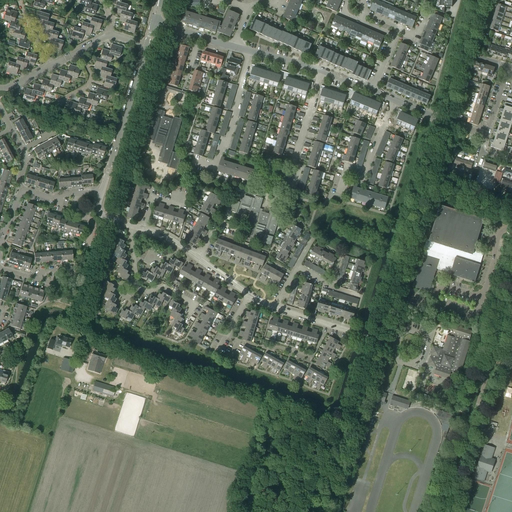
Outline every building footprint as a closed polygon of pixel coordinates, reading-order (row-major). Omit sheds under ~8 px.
[(43,9),(45,3),(45,2),(42,2),(42,0),(35,0),(33,6),(43,9)] [(193,0),(187,0),(186,5),(198,8),(200,2),(193,0)] [(299,10),(301,4),(292,0),(290,0),(288,5),(299,10)] [(376,12),(381,2),(380,2),(375,0),(374,0),(370,10),(376,12)] [(382,15),(388,2),(382,0),(381,0),(380,2),(381,2),(376,12),(382,15)] [(121,3),(118,2),(117,6),(115,12),(122,14),(123,11),(126,12),(128,5),(121,3)] [(336,12),(339,6),(329,2),(326,8),(336,12)] [(388,17),(393,7),(392,7),(394,5),(388,2),(382,15),(388,17)] [(94,15),(97,5),(90,3),(89,6),(86,5),(86,6),(84,12),(94,15)] [(296,16),(296,15),(299,10),(288,5),(286,11),(296,16)] [(394,20),(399,10),(393,7),(388,17),(394,20)] [(15,19),(17,12),(7,9),(4,20),(11,22),(11,21),(14,22),(15,19)] [(400,23),(405,13),(399,10),(394,20),(400,23)] [(126,12),(123,11),(122,14),(120,21),(127,23),(128,20),(131,20),(133,14),(126,12)] [(230,37),(240,15),(230,11),(223,27),(218,26),(219,23),(184,13),(181,23),(216,33),(216,31),(230,37)] [(296,16),(286,11),(283,17),(296,23),(298,16),(296,15),(296,16)] [(47,22),(49,15),(39,12),(36,22),(43,24),(44,21),(47,22)] [(406,25),(411,15),(405,13),(400,23),(406,25)] [(440,24),(443,18),(433,14),(430,20),(440,24)] [(259,21),(256,20),(258,16),(256,15),(250,30),(255,32),(261,17),(259,21)] [(413,28),(417,18),(411,15),(406,25),(413,28)] [(337,30),(338,29),(342,18),(336,16),(332,26),(331,27),(337,30)] [(264,23),(261,22),(263,18),(261,17),(255,32),(260,34),(266,19),(264,23)] [(99,31),(102,21),(92,18),(90,25),(93,26),(92,29),(99,31)] [(344,31),(348,21),(342,18),(338,29),(344,31)] [(20,28),(22,21),(15,19),(14,22),(11,21),(11,22),(9,28),(15,30),(18,31),(20,28)] [(264,36),(269,26),(266,24),(268,20),(266,19),(260,34),(264,36)] [(271,27),(272,23),(274,20),(272,19),(269,26),(264,36),(269,38),(273,28),(271,27)] [(131,20),(128,20),(127,23),(124,30),(134,33),(137,22),(131,20)] [(438,30),(440,24),(430,20),(427,26),(438,30)] [(47,22),(44,21),(43,24),(41,31),(47,33),(48,33),(49,30),(52,31),(54,24),(47,22)] [(350,34),(354,23),(348,21),(344,31),(350,34)] [(90,36),(92,29),(93,26),(90,25),(83,23),(81,29),(81,30),(84,30),(83,34),(90,36)] [(354,23),(350,34),(349,36),(355,38),(356,36),(360,26),(354,23)] [(274,40),(278,30),(275,29),(277,25),(275,24),(273,28),(269,38),(274,40)] [(280,31),(282,27),(282,26),(280,26),(278,30),(274,40),(279,42),(283,32),(280,31)] [(362,39),(366,29),(360,26),(356,36),(362,39)] [(435,36),(438,30),(427,26),(425,32),(435,36)] [(81,41),(83,34),(84,30),(81,30),(81,29),(74,27),(71,38),(81,41)] [(284,44),(288,34),(285,33),(287,28),(285,27),(283,32),(279,42),(284,44)] [(24,36),(26,30),(20,28),(18,31),(15,30),(13,37),(20,39),(23,40),(24,36)] [(290,35),(292,30),(290,29),(288,34),(284,44),(288,46),(295,31),(293,36),(290,35)] [(366,29),(362,39),(361,41),(367,44),(368,41),(372,31),(366,29)] [(52,31),(49,30),(48,33),(47,33),(45,40),(52,42),(54,39),(57,39),(59,33),(52,31)] [(293,48),(297,38),(295,37),(296,32),(295,31),(288,46),(293,48)] [(374,44),(378,34),(372,31),(368,41),(374,44)] [(433,42),(435,36),(425,32),(422,38),(433,42)] [(300,39),(301,35),(299,34),(298,38),(297,38),(293,48),(298,50),(302,40),(300,39)] [(380,46),(384,36),(378,34),(374,44),(380,46)] [(31,38),(24,36),(23,40),(20,39),(18,46),(28,49),(31,38)] [(304,41),(306,37),(304,36),(302,40),(298,50),(303,52),(307,42),(304,41)] [(309,43),(311,39),(309,38),(307,42),(303,52),(307,54),(312,44),(309,43)] [(433,50),(436,44),(433,42),(422,38),(420,44),(421,45),(420,48),(431,53),(433,50)] [(57,39),(54,39),(52,42),(50,49),(60,52),(63,41),(57,39)] [(325,49),(325,48),(322,47),(324,43),(322,42),(316,56),(321,58),(325,49)] [(412,51),(413,48),(409,47),(409,46),(401,43),(399,49),(407,53),(408,49),(412,51)] [(119,57),(122,47),(112,44),(110,51),(109,54),(112,55),(119,57)] [(329,50),(327,49),(328,45),(326,44),(325,48),(325,49),(321,58),(325,60),(331,46),(329,50)] [(330,63),(334,53),(331,51),(333,47),(331,46),(325,60),(330,62),(330,63)] [(507,59),(510,49),(510,48),(506,46),(505,49),(502,58),(507,59)] [(110,62),(112,55),(109,54),(110,51),(103,49),(100,59),(107,61),(110,62)] [(336,54),(338,50),(336,49),(334,53),(330,63),(335,65),(341,51),(339,55),(336,54)] [(408,60),(409,58),(405,56),(407,53),(399,49),(397,55),(408,60)] [(344,57),(341,56),(342,52),(341,51),(335,65),(339,67),(345,53),(344,57)] [(34,66),(37,56),(27,53),(25,59),(28,60),(27,64),(34,66)] [(344,69),(345,68),(348,59),(345,58),(347,54),(345,53),(339,67),(344,69)] [(234,60),(231,54),(226,70),(234,72),(236,76),(239,68),(241,67),(240,65),(241,60),(236,59),(234,60)] [(349,70),(353,61),(350,59),(352,55),(350,54),(348,59),(345,68),(349,70)] [(431,56),(427,54),(426,57),(430,58),(429,62),(437,65),(439,59),(431,56)] [(407,62),(408,60),(397,55),(394,61),(402,64),(404,61),(407,62)] [(353,75),(358,63),(355,61),(357,57),(355,56),(353,61),(349,70),(354,72),(353,75)] [(25,71),(27,64),(28,60),(25,59),(18,57),(16,64),(19,65),(18,68),(18,69),(25,71)] [(105,68),(107,61),(100,59),(98,58),(94,69),(101,71),(102,67),(105,68)] [(359,66),(361,61),(359,61),(358,63),(353,75),(358,77),(364,63),(362,67),(359,66)] [(403,72),(404,69),(401,68),(402,64),(394,61),(392,67),(400,70),(403,72)] [(16,75),(18,69),(18,68),(19,65),(16,64),(9,62),(6,72),(16,75)] [(434,71),(437,65),(429,62),(427,65),(423,64),(422,66),(434,71)] [(478,71),(480,63),(475,62),(474,64),(471,63),(469,71),(472,72),(473,70),(478,71)] [(363,79),(367,69),(364,68),(366,63),(364,63),(358,77),(363,79)] [(77,78),(80,67),(70,64),(68,71),(67,75),(70,76),(77,78)] [(368,81),(370,76),(372,71),(369,70),(371,65),(369,65),(367,69),(363,79),(368,81)] [(432,77),(434,71),(422,66),(421,68),(425,70),(424,73),(432,77)] [(105,68),(102,67),(101,71),(99,77),(106,79),(107,76),(110,77),(110,76),(112,70),(105,68)] [(254,82),(258,69),(253,67),(250,79),(250,81),(251,81),(251,80),(254,81),(254,82)] [(68,83),(70,76),(67,75),(68,71),(61,69),(59,76),(58,80),(61,80),(61,81),(68,83)] [(259,84),(263,70),(258,69),(254,82),(255,82),(256,81),(259,82),(259,83),(259,84)] [(264,84),(267,72),(263,70),(259,84),(260,84),(260,82),(264,84)] [(268,85),(272,73),(267,72),(264,84),(263,85),(265,85),(265,84),(268,85)] [(273,86),(277,74),(272,73),(268,85),(269,85),(268,86),(269,87),(270,85),(273,86)] [(429,83),(432,77),(424,73),(422,77),(418,75),(417,78),(421,79),(429,83)] [(59,87),(61,81),(61,80),(58,80),(59,76),(52,74),(50,81),(51,81),(49,84),(52,85),(59,87)] [(278,88),(280,81),(282,76),(277,74),(273,86),(273,88),(274,88),(274,87),(278,88)] [(393,80),(394,76),(392,75),(390,79),(387,87),(393,90),(396,82),(393,80)] [(110,77),(107,76),(106,79),(104,86),(113,89),(117,79),(110,76),(110,77)] [(288,92),(292,79),(287,77),(286,81),(285,84),(283,90),(283,91),(284,91),(284,90),(288,91),(287,92),(288,92)] [(50,92),(52,85),(49,84),(51,81),(50,81),(44,78),(42,85),(41,89),(44,90),(50,92)] [(293,92),(296,80),(292,79),(288,92),(289,93),(289,91),(293,92)] [(399,92),(403,80),(401,79),(400,83),(396,82),(393,90),(399,92)] [(226,89),(228,83),(220,80),(218,87),(226,89)] [(297,95),(301,82),(296,80),(293,92),(292,94),(293,94),(294,93),(297,94),(297,95)] [(404,94),(408,87),(404,85),(406,81),(403,80),(399,92),(404,94)] [(302,95),(305,83),(301,82),(297,95),(298,95),(298,94),(302,95)] [(42,97),(44,90),(41,89),(42,85),(35,83),(33,90),(32,94),(35,95),(42,97)] [(306,96),(308,92),(310,84),(305,83),(302,95),(301,96),(302,97),(303,95),(306,96)] [(410,97),(415,85),(413,84),(411,88),(408,87),(404,94),(410,97)] [(416,99),(419,91),(416,90),(417,86),(415,85),(410,97),(416,99)] [(224,95),(226,89),(218,87),(216,93),(224,95)] [(33,102),(35,95),(32,94),(33,90),(26,88),(23,99),(33,102)] [(105,101),(108,91),(98,88),(96,94),(95,98),(98,99),(105,101)] [(325,102),(328,90),(323,89),(320,101),(320,102),(321,102),(321,101),(325,102)] [(422,102),(427,90),(425,89),(423,93),(419,91),(416,99),(422,102)] [(329,103),(333,91),(328,90),(325,102),(324,103),(325,104),(326,102),(329,103)] [(428,104),(431,96),(427,95),(429,91),(427,90),(422,102),(428,104)] [(334,105),(337,93),(333,91),(329,103),(329,104),(329,105),(330,105),(330,104),(334,105)] [(96,106),(98,99),(95,98),(96,94),(90,92),(88,99),(87,103),(89,104),(96,106)] [(222,101),(224,95),(216,93),(214,99),(222,101)] [(338,106),(342,94),(337,93),(334,105),(334,106),(335,107),(335,105),(338,106)] [(355,106),(360,95),(355,93),(350,104),(349,106),(351,106),(351,105),(355,106)] [(343,108),(345,101),(347,96),(342,94),(338,106),(338,108),(339,108),(340,107),(343,108)] [(359,108),(364,96),(360,95),(355,106),(354,108),(355,108),(356,107),(359,108)] [(363,110),(368,98),(364,96),(359,108),(358,110),(360,110),(360,109),(363,110)] [(87,110),(89,104),(87,103),(88,99),(81,97),(78,104),(79,104),(78,107),(81,108),(83,109),(87,110)] [(368,112),(373,100),(368,98),(363,110),(363,111),(364,112),(365,111),(368,112)] [(484,106),(485,102),(477,99),(475,98),(473,103),(484,106)] [(220,107),(222,101),(214,99),(212,105),(220,107)] [(372,114),(377,102),(373,100),(368,112),(367,113),(368,114),(369,112),(372,114)] [(72,102),(69,109),(68,109),(68,108),(67,112),(78,115),(81,116),(83,109),(81,108),(78,107),(79,104),(78,104),(72,102)] [(377,116),(379,111),(382,104),(377,102),(372,114),(372,115),(373,116),(374,114),(377,116)] [(511,104),(505,102),(504,106),(505,106),(504,110),(502,109),(501,109),(500,109),(500,110),(511,113),(511,104)] [(482,111),(484,106),(473,103),(472,107),(474,108),(474,109),(482,111)] [(295,113),(297,107),(288,104),(286,111),(295,113)] [(220,116),(222,110),(213,107),(211,114),(220,116)] [(173,120),(165,117),(164,117),(164,114),(162,114),(163,111),(155,109),(146,139),(156,142),(155,144),(162,147),(159,157),(162,157),(160,163),(170,166),(169,168),(178,171),(182,155),(172,152),(182,120),(174,117),(173,120)] [(511,125),(511,122),(511,113),(500,110),(500,111),(500,112),(501,112),(503,113),(500,120),(498,119),(497,120),(511,125)] [(293,119),(295,113),(286,111),(285,117),(293,119)] [(401,126),(406,114),(401,112),(396,124),(396,125),(397,126),(397,124),(400,126),(401,126)] [(218,122),(220,116),(211,114),(210,120),(218,122)] [(404,129),(410,116),(406,114),(401,126),(400,126),(400,127),(401,128),(402,126),(405,128),(404,129)] [(331,124),(333,118),(324,115),(322,122),(331,124)] [(409,129),(414,118),(410,116),(404,129),(406,129),(406,128),(409,129)] [(291,125),(293,119),(285,117),(283,123),(291,125)] [(414,131),(419,120),(414,118),(409,129),(409,131),(410,131),(411,130),(414,131)] [(17,128),(25,124),(22,119),(14,123),(17,128)] [(216,128),(218,122),(210,120),(208,126),(216,128)] [(508,135),(511,125),(497,120),(496,120),(496,121),(497,122),(500,123),(497,130),(495,130),(494,130),(493,130),(493,131),(508,135)] [(255,132),(257,124),(249,121),(246,129),(255,132)] [(364,130),(366,124),(358,121),(356,127),(364,130)] [(329,130),(331,124),(322,122),(321,128),(329,130)] [(289,131),(291,125),(283,123),(281,129),(289,131)] [(19,133),(27,129),(25,124),(17,128),(19,133)] [(214,134),(216,128),(208,126),(206,131),(202,130),(214,134)] [(361,136),(364,130),(356,127),(353,132),(361,136)] [(327,136),(329,130),(321,128),(319,134),(327,136)] [(22,138),(30,134),(27,129),(19,133),(22,138)] [(252,139),(255,132),(246,129),(244,136),(252,139)] [(288,137),(289,131),(281,129),(279,135),(288,137)] [(214,134),(202,130),(200,136),(208,139),(210,133),(214,134)] [(505,146),(508,135),(493,131),(493,132),(494,132),(494,133),(496,133),(494,141),(492,140),(491,140),(490,140),(490,141),(505,146)] [(25,143),(33,139),(30,134),(22,138),(25,143)] [(325,142),(327,136),(319,134),(317,140),(325,142)] [(286,144),(288,137),(279,135),(277,141),(286,144)] [(206,145),(208,139),(200,136),(198,142),(206,145)] [(250,146),(252,139),(244,136),(242,144),(250,146)] [(401,145),(404,139),(395,136),(393,141),(401,145)] [(359,146),(360,139),(352,137),(350,143),(359,146)] [(61,146),(56,138),(52,140),(51,138),(49,139),(56,152),(57,152),(59,151),(57,148),(61,146)] [(77,141),(78,139),(74,138),(73,140),(69,138),(66,148),(69,149),(69,151),(71,152),(70,155),(73,156),(75,150),(75,151),(78,141),(77,141)] [(56,152),(49,139),(47,140),(49,142),(45,144),(49,152),(53,151),(54,153),(56,152)] [(85,143),(78,141),(75,151),(82,153),(81,155),(83,156),(88,142),(86,141),(85,143)] [(284,150),(286,144),(277,141),(275,147),(284,150)] [(399,151),(401,145),(393,141),(390,147),(399,151)] [(503,151),(505,146),(490,141),(490,142),(490,143),(491,143),(493,144),(492,147),(503,151)] [(93,146),(89,144),(90,142),(88,142),(83,156),(86,157),(87,154),(90,155),(91,153),(94,154),(97,145),(94,144),(93,146)] [(204,151),(206,145),(198,142),(196,148),(204,151)] [(322,150),(324,144),(315,142),(314,145),(313,145),(312,146),(314,147),(313,148),(322,150)] [(102,146),(102,144),(98,143),(98,145),(97,145),(94,154),(93,157),(99,158),(100,156),(103,157),(106,148),(102,146)] [(357,152),(359,146),(350,143),(348,149),(357,152)] [(0,152),(1,153),(8,149),(6,144),(0,146),(0,152)] [(49,152),(45,144),(41,146),(40,144),(38,145),(45,158),(48,156),(46,154),(49,152)] [(248,154),(250,146),(242,144),(240,152),(248,154)] [(45,158),(38,145),(36,146),(37,148),(34,150),(38,158),(41,157),(43,159),(45,158)] [(282,156),(284,150),(275,147),(274,153),(282,156)] [(396,156),(399,151),(390,147),(388,153),(396,156)] [(203,157),(204,151),(196,148),(194,155),(203,157)] [(320,156),(322,150),(313,148),(312,154),(320,156)] [(3,158),(11,154),(8,149),(1,153),(3,158)] [(355,158),(357,152),(348,149),(346,155),(355,158)] [(394,162),(396,156),(388,153),(386,159),(394,162)] [(6,163),(14,159),(11,154),(3,158),(6,163)] [(318,162),(320,156),(312,154),(310,160),(318,162)] [(353,164),(355,158),(346,155),(345,161),(353,164)] [(224,173),(227,163),(224,162),(224,161),(225,158),(222,157),(218,171),(224,173)] [(449,176),(452,168),(451,168),(454,158),(451,157),(446,175),(449,176)] [(456,159),(454,164),(471,169),(472,164),(456,159)] [(316,168),(318,162),(310,160),(308,166),(316,168)] [(494,171),(496,166),(482,161),(480,166),(494,171)] [(393,171),(395,165),(386,162),(384,168),(393,171)] [(229,175),(232,165),(227,163),(224,173),(229,175)] [(235,177),(238,167),(232,165),(229,175),(235,177)] [(241,178),(244,168),(238,167),(235,177),(241,178)] [(246,180),(249,170),(244,168),(241,178),(246,180)] [(391,177),(393,171),(384,168),(383,174),(391,177)] [(11,178),(13,172),(4,169),(2,175),(11,178)] [(474,169),(470,183),(474,184),(478,170),(474,169)] [(252,182),(255,172),(249,170),(246,180),(252,182)] [(321,179),(323,173),(315,170),(313,176),(321,179)] [(468,175),(453,171),(451,178),(467,182),(468,175)] [(502,173),(496,171),(493,181),(499,183),(502,173)] [(30,185),(33,176),(27,174),(25,183),(30,185)] [(389,183),(391,177),(383,174),(381,180),(389,183)] [(9,184),(11,178),(2,175),(0,181),(9,184)] [(33,176),(30,185),(36,186),(38,178),(33,176)] [(319,185),(321,179),(313,176),(311,182),(319,185)] [(43,179),(44,177),(41,177),(40,178),(38,178),(36,186),(41,188),(44,179),(43,179)] [(46,190),(49,181),(44,179),(41,188),(46,190)] [(54,182),(55,181),(52,180),(51,182),(49,181),(46,190),(52,191),(55,183),(54,182)] [(387,189),(389,183),(381,180),(379,186),(387,189)] [(0,187),(8,189),(9,184),(0,181),(0,187)] [(317,191),(319,185),(311,182),(309,188),(317,191)] [(385,209),(388,199),(357,189),(358,185),(355,184),(350,198),(385,209)] [(148,197),(148,195),(144,194),(145,191),(137,188),(135,193),(148,197)] [(316,197),(317,191),(309,188),(307,195),(316,197)] [(221,204),(222,202),(218,199),(219,197),(211,193),(209,197),(221,204)] [(253,240),(271,245),(280,215),(276,213),(273,213),(272,212),(272,215),(259,211),(263,199),(256,196),(255,199),(245,196),(243,201),(241,200),(240,202),(232,200),(229,210),(240,214),(240,213),(242,214),(243,211),(241,210),(241,209),(251,211),(244,234),(254,237),(253,240)] [(221,204),(209,197),(206,202),(214,206),(215,204),(219,206),(221,204)] [(145,207),(146,205),(141,203),(142,201),(134,198),(132,203),(145,207)] [(215,213),(217,211),(213,208),(214,206),(206,202),(204,206),(215,213)] [(23,206),(23,207),(35,212),(37,207),(35,206),(32,205),(30,204),(28,203),(26,207),(23,206)] [(159,217),(163,204),(160,203),(159,207),(156,207),(154,215),(159,217)] [(481,215),(445,204),(444,208),(440,206),(429,240),(427,239),(422,255),(412,286),(429,292),(430,290),(433,291),(434,285),(432,284),(437,268),(451,272),(450,273),(475,281),(484,253),(474,250),(483,220),(479,219),(481,215)] [(169,220),(172,207),(170,206),(169,210),(166,210),(164,218),(169,220)] [(214,215),(215,213),(204,206),(201,211),(209,215),(210,213),(214,215)] [(25,210),(24,213),(33,217),(35,212),(23,207),(22,208),(25,210)] [(142,217),(142,214),(138,213),(139,210),(131,208),(129,213),(142,217)] [(178,223),(182,210),(180,209),(178,213),(176,213),(173,221),(178,223)] [(51,227),(55,213),(53,212),(52,214),(48,213),(46,223),(49,224),(48,226),(51,227)] [(19,216),(19,217),(31,222),(33,217),(24,213),(22,217),(19,216)] [(57,228),(60,219),(61,217),(57,216),(57,214),(55,213),(51,227),(54,228),(54,225),(58,226),(57,228)] [(211,225),(212,223),(209,220),(210,218),(202,214),(200,218),(211,225)] [(21,220),(20,223),(29,227),(31,222),(19,217),(18,219),(21,220)] [(62,233),(67,219),(65,218),(64,220),(60,219),(57,228),(60,229),(60,232),(62,233)] [(210,227),(211,225),(200,218),(197,223),(205,227),(206,225),(210,227)] [(69,232),(72,223),(68,221),(69,219),(67,219),(62,233),(65,233),(66,231),(69,232)] [(74,236),(79,222),(77,222),(76,224),(72,223),(69,232),(72,233),(72,235),(74,236)] [(81,236),(84,226),(80,225),(81,223),(79,222),(74,236),(77,237),(78,235),(81,236)] [(16,226),(15,227),(27,232),(29,227),(20,223),(18,227),(16,226)] [(206,234),(208,231),(204,229),(205,227),(197,223),(195,227),(206,234)] [(299,236),(302,230),(295,226),(291,231),(299,236)] [(17,230),(16,233),(25,237),(27,232),(15,227),(15,229),(17,230)] [(205,236),(206,234),(195,227),(192,232),(200,236),(201,234),(205,236)] [(289,230),(286,235),(289,237),(296,241),(299,236),(291,231),(289,230)] [(201,243),(203,240),(199,238),(200,236),(192,232),(190,236),(201,243)] [(12,236),(11,237),(23,242),(25,237),(16,233),(14,237),(12,236)] [(283,241),(285,242),(293,246),(296,241),(289,237),(286,235),(283,241)] [(200,245),(201,243),(190,236),(187,241),(195,245),(196,243),(200,245)] [(13,240),(12,244),(21,247),(23,242),(11,237),(11,239),(13,240)] [(117,249),(118,248),(123,251),(127,245),(124,243),(125,242),(117,237),(112,246),(117,249)] [(218,255),(223,241),(218,239),(215,248),(218,249),(216,255),(218,255)] [(228,259),(233,245),(223,241),(218,255),(220,256),(222,251),(227,253),(225,258),(228,259)] [(290,252),(293,246),(285,242),(283,248),(290,252)] [(237,263),(242,248),(233,245),(228,259),(230,260),(232,254),(237,256),(235,262),(237,263)] [(317,257),(321,250),(315,246),(311,253),(316,256),(317,257)] [(118,248),(117,249),(113,256),(119,259),(119,257),(124,261),(125,261),(128,255),(125,253),(126,252),(123,251),(118,248)] [(247,266),(252,252),(242,248),(237,263),(239,263),(242,258),(246,260),(244,265),(247,266)] [(287,257),(290,252),(283,248),(279,253),(287,257)] [(322,260),(326,253),(321,250),(317,257),(316,256),(315,259),(320,262),(321,259),(322,260)] [(18,267),(21,255),(11,252),(9,259),(7,258),(5,263),(11,265),(11,267),(13,268),(14,266),(18,267)] [(256,270),(262,255),(252,252),(247,266),(249,267),(251,262),(256,263),(254,269),(256,270)] [(284,263),(287,257),(279,253),(276,259),(284,263)] [(328,263),(332,256),(326,253),(322,260),(328,263)] [(31,271),(32,266),(30,265),(32,259),(21,255),(18,267),(22,268),(21,271),(24,271),(25,269),(31,271)] [(263,266),(267,257),(262,255),(256,270),(259,271),(261,265),(263,266)] [(333,266),(337,259),(332,256),(328,263),(333,266)] [(124,261),(119,257),(119,259),(117,262),(122,265),(120,268),(126,271),(129,265),(127,263),(127,262),(125,261),(124,261)] [(172,259),(169,265),(174,268),(175,266),(181,269),(184,264),(176,259),(175,261),(172,259)] [(364,268),(365,262),(357,260),(356,265),(364,268)] [(165,265),(163,263),(160,269),(159,269),(165,272),(166,270),(172,273),(174,268),(169,265),(166,263),(165,265)] [(184,277),(191,265),(189,264),(187,268),(184,266),(180,274),(184,277)] [(189,279),(193,271),(191,270),(193,266),(191,265),(184,277),(189,279)] [(362,274),(364,268),(356,265),(354,271),(362,274)] [(264,281),(271,268),(269,266),(264,274),(261,279),(264,281)] [(153,267),(150,273),(156,276),(157,274),(162,277),(165,272),(159,269),(160,269),(157,268),(156,269),(153,267)] [(126,271),(120,268),(118,272),(123,275),(122,277),(127,280),(130,275),(128,273),(128,272),(126,271)] [(269,277),(274,269),(271,268),(264,281),(265,282),(268,277),(269,277)] [(193,282),(200,270),(198,269),(195,273),(193,271),(189,279),(193,282)] [(198,284),(202,276),(200,275),(202,271),(200,270),(193,282),(198,284)] [(272,285),(279,272),(276,271),(272,279),(273,279),(270,284),(272,285)] [(360,280),(362,274),(354,271),(352,277),(360,280)] [(147,273),(144,272),(141,277),(147,280),(148,278),(153,281),(156,276),(150,273),(148,272),(147,273)] [(274,287),(277,281),(281,273),(279,272),(272,285),(274,287)] [(202,287),(209,275),(207,274),(204,277),(202,276),(198,284),(202,287)] [(207,289),(211,281),(209,280),(211,276),(209,275),(202,287),(207,289)] [(10,285),(12,279),(3,277),(1,282),(10,285)] [(358,286),(360,280),(352,277),(350,284),(358,286)] [(211,292),(218,280),(216,279),(213,282),(211,281),(207,289),(211,292)] [(218,290),(220,286),(218,285),(220,281),(218,280),(211,292),(216,294),(218,290)] [(113,294),(116,288),(114,287),(114,286),(109,283),(107,281),(106,281),(104,286),(109,289),(108,292),(113,294)] [(0,287),(8,290),(10,285),(1,282),(0,286),(0,287)] [(312,292),(314,285),(306,283),(304,289),(312,292)] [(30,286),(30,285),(27,284),(27,285),(23,284),(19,295),(30,298),(34,288),(30,286)] [(356,292),(358,286),(350,284),(348,290),(356,292)] [(0,293),(7,296),(8,290),(0,287),(0,293)] [(34,288),(30,298),(42,302),(42,300),(43,298),(43,296),(44,294),(45,291),(41,290),(41,288),(38,287),(38,289),(34,288)] [(218,300),(225,288),(223,287),(220,291),(218,290),(216,294),(214,297),(218,300)] [(223,302),(227,295),(225,293),(227,289),(225,288),(218,300),(223,302)] [(310,298),(312,292),(304,289),(302,295),(310,298)] [(113,294),(108,292),(103,300),(108,303),(109,301),(114,304),(117,298),(115,297),(116,296),(113,294)] [(227,305),(234,293),(232,292),(229,296),(227,295),(223,302),(227,305)] [(163,295),(160,293),(157,299),(163,302),(164,300),(169,302),(172,298),(164,293),(163,295)] [(232,307),(236,299),(234,298),(236,294),(234,293),(227,305),(232,307)] [(309,303),(310,298),(302,295),(301,301),(309,303)] [(154,299),(151,297),(148,303),(153,306),(155,304),(160,307),(163,302),(157,299),(154,297),(154,299)] [(323,311),(326,303),(325,303),(326,300),(320,299),(319,301),(317,309),(323,311)] [(109,301),(108,303),(105,309),(110,312),(110,311),(115,314),(119,308),(116,307),(117,306),(114,304),(109,301)] [(142,301),(138,307),(144,311),(145,308),(151,311),(153,306),(148,303),(145,301),(144,303),(142,301)] [(179,314),(182,308),(179,307),(180,305),(172,301),(170,306),(175,309),(174,311),(179,314)] [(307,310),(309,303),(301,301),(299,307),(307,310)] [(329,313),(332,305),(326,303),(323,311),(329,313)] [(24,318),(27,307),(16,304),(15,308),(13,307),(12,310),(14,310),(13,315),(24,318)] [(335,315),(338,307),(332,305),(329,313),(335,315)] [(132,306),(129,311),(135,315),(140,318),(144,311),(138,307),(136,306),(135,307),(132,306)] [(215,318),(218,313),(206,307),(205,309),(209,311),(207,314),(215,318)] [(341,317),(344,309),(338,307),(335,315),(341,317)] [(347,318),(350,310),(344,309),(341,317),(347,318)] [(126,311),(124,310),(120,316),(126,319),(127,316),(132,319),(135,315),(129,311),(127,310),(126,311)] [(353,320),(356,312),(350,310),(347,318),(353,320)] [(179,314),(174,311),(171,316),(176,319),(175,321),(180,324),(183,318),(181,317),(182,315),(179,314)] [(215,318),(207,314),(206,316),(202,314),(201,316),(212,322),(215,318)] [(257,322),(258,318),(246,314),(245,316),(249,318),(249,320),(257,322)] [(19,331),(24,318),(13,315),(12,319),(10,318),(9,321),(11,321),(10,325),(11,326),(10,328),(19,331)] [(210,327),(212,322),(201,316),(200,318),(204,320),(202,322),(210,327)] [(273,330),(277,317),(275,317),(273,321),(271,320),(268,329),(273,330)] [(283,333),(287,320),(284,320),(283,324),(281,323),(278,332),(283,333)] [(180,324),(175,321),(172,326),(177,329),(176,331),(182,334),(185,328),(182,327),(183,325),(180,324)] [(201,325),(197,322),(196,325),(208,331),(210,327),(202,322),(201,325)] [(293,336),(296,323),(294,322),(293,327),(290,326),(288,335),(293,336)] [(254,332),(256,327),(243,324),(242,326),(247,327),(246,330),(254,332)] [(205,335),(208,331),(196,325),(195,327),(199,329),(198,331),(205,335)] [(302,339),(306,326),(304,325),(303,330),(300,329),(297,338),(302,339)] [(469,341),(472,331),(454,326),(451,336),(447,335),(443,350),(433,347),(428,364),(436,367),(434,374),(449,379),(451,372),(460,374),(470,341),(469,341)] [(312,342),(316,329),(313,328),(312,333),(310,332),(307,341),(312,342)] [(8,339),(13,337),(8,329),(3,331),(8,339)] [(196,333),(192,331),(191,333),(203,340),(205,335),(198,331),(196,333)] [(200,344),(203,340),(191,333),(190,336),(194,338),(193,340),(200,344)] [(251,342),(253,337),(240,333),(239,336),(244,337),(243,340),(251,342)] [(55,341),(54,345),(61,347),(62,345),(69,348),(72,340),(60,336),(59,338),(58,337),(57,337),(55,341)] [(340,348),(342,346),(338,344),(339,341),(331,337),(329,341),(340,348)] [(339,350),(340,348),(329,341),(326,346),(334,350),(336,348),(339,350)] [(242,361),(249,349),(244,346),(240,354),(242,356),(240,360),(242,361)] [(335,357),(336,355),(333,353),(334,350),(326,346),(324,350),(335,357)] [(249,360),(253,351),(249,349),(242,361),(244,362),(247,358),(249,360)] [(100,373),(105,356),(97,353),(98,352),(97,351),(95,350),(93,350),(88,370),(100,373)] [(334,359),(335,357),(324,350),(321,355),(329,359),(330,357),(334,359)] [(251,366),(258,354),(253,351),(249,360),(251,361),(249,365),(251,366)] [(264,368),(271,356),(266,353),(262,361),(264,363),(262,367),(264,368)] [(258,365),(262,356),(258,354),(251,366),(253,367),(255,363),(258,365)] [(330,366),(332,364),(328,362),(329,359),(321,355),(319,359),(330,366)] [(271,366),(275,358),(271,356),(264,368),(267,369),(269,365),(271,366)] [(72,373),(75,361),(63,358),(60,370),(72,373)] [(273,373),(280,361),(275,358),(271,366),(273,368),(271,371),(273,373)] [(329,368),(330,366),(319,359),(316,364),(324,368),(325,366),(329,368)] [(280,372),(285,364),(280,361),(273,373),(275,374),(277,370),(280,372)] [(286,375),(293,363),(289,361),(284,369),(286,370),(284,374),(286,375)] [(293,374),(297,366),(293,363),(286,375),(289,376),(291,372),(293,374)] [(293,379),(295,380),(302,368),(297,366),(293,374),(295,375),(293,379)] [(295,380),(298,381),(300,377),(302,379),(306,371),(302,368),(295,380)] [(309,382),(315,370),(311,368),(306,376),(308,377),(306,381),(309,382)] [(315,381),(319,373),(315,370),(309,382),(311,383),(313,380),(315,381)] [(325,373),(320,371),(319,373),(315,381),(317,382),(315,386),(317,387),(324,375),(323,375),(325,373)] [(6,383),(8,375),(3,373),(0,382),(6,383)] [(324,386),(329,378),(324,375),(317,387),(320,388),(322,384),(324,386)] [(113,397),(116,388),(95,382),(92,391),(113,397)] [(384,403),(387,394),(376,391),(372,402),(380,405),(381,402),(384,403)] [(409,401),(393,396),(390,405),(394,406),(395,401),(408,405),(409,401)] [(438,411),(437,416),(438,416),(438,419),(441,420),(440,422),(442,423),(441,426),(443,426),(442,429),(445,430),(443,437),(446,438),(453,415),(438,411)] [(490,472),(495,459),(491,458),(494,449),(485,446),(474,478),(484,481),(487,471),(490,472)]
